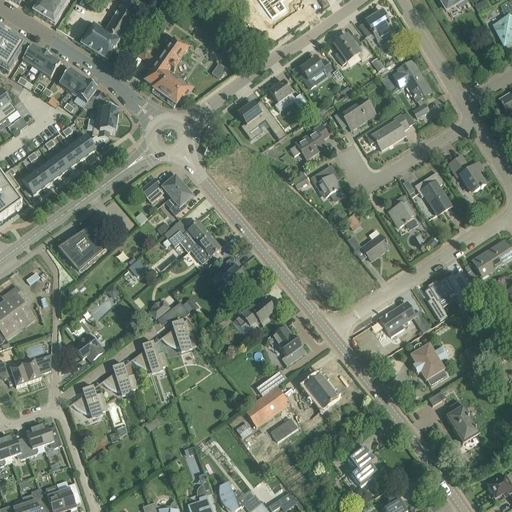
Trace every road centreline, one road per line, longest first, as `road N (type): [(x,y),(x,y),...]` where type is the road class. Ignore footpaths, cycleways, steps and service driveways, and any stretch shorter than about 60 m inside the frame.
road 1 (secondary): [(329,333),(181,150)]
road 2 (secondary): [(466,511),(329,333)]
road 3 (residential): [(329,333),(511,215)]
road 4 (residential): [(184,128),(354,0)]
road 5 (residential): [(158,123),(110,78),(0,9)]
road 6 (secondary): [(5,257),(155,148)]
road 7 (residential): [(346,154),(364,185),(474,122)]
road 8 (residential): [(463,103),(399,0)]
road 9 (residential): [(57,402),(155,332)]
